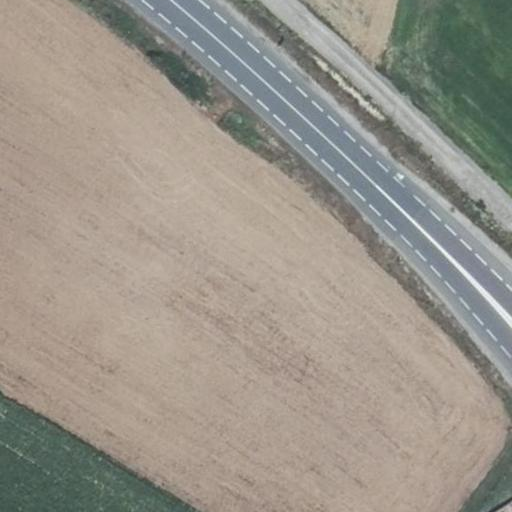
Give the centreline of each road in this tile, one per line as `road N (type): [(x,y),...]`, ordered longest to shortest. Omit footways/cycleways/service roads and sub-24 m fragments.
road 1 (track): [(279,0),(357,65),(511,228)]
road 2 (primary): [(404,212),(246,64),(164,0)]
road 3 (primary): [(404,212),(511,347)]
road 4 (primary): [(511,321),(404,212)]
